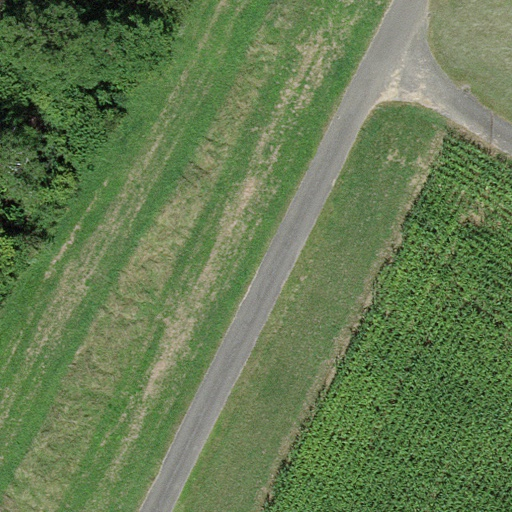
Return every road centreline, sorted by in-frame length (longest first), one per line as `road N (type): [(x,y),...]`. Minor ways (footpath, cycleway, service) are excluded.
road 1 (track): [(156,511),(409,0)]
road 2 (track): [(511,134),(384,49)]
